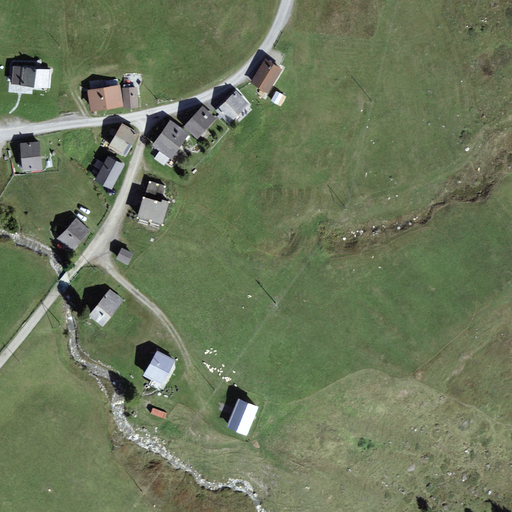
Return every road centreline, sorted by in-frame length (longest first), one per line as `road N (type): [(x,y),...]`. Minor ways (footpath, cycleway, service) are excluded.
road 1 (unclassified): [(0,139),(217,94),(249,71),(286,0)]
road 2 (track): [(0,364),(110,225),(149,114)]
road 3 (track): [(91,251),(162,317),(192,373)]
